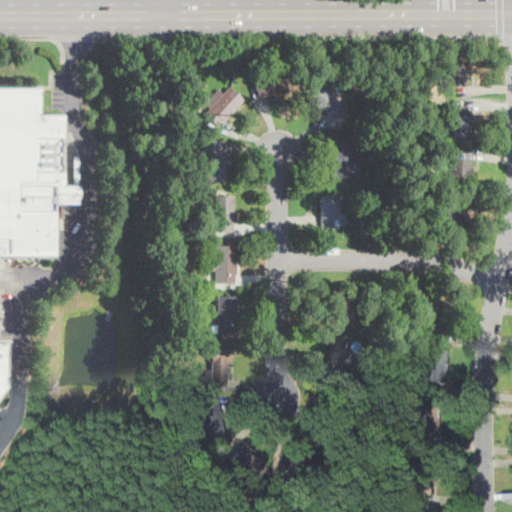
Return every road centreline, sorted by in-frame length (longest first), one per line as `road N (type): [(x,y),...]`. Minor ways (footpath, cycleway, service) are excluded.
road 1 (secondary): [(511,14),(0,15)]
road 2 (residential): [(484,511),(485,366),(511,218)]
road 3 (residential): [(277,410),(277,147)]
road 4 (residential): [(500,276),(426,262),(278,261)]
